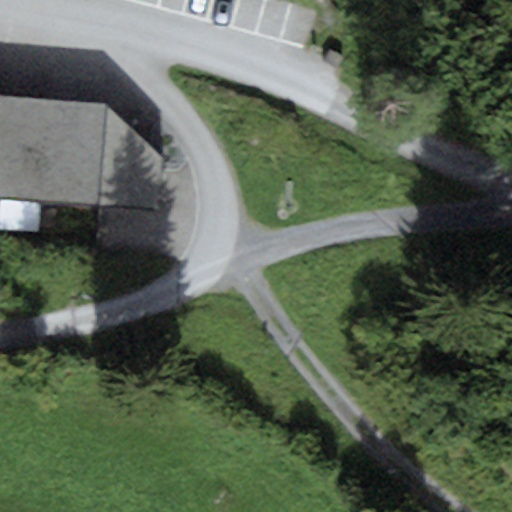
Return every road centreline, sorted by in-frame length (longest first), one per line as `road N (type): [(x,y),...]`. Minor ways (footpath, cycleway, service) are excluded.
road 1 (unclassified): [(511,191),(234,63),(20,0)]
road 2 (track): [(466,511),(419,479),(232,250)]
road 3 (track): [(232,250),(511,202)]
road 4 (track): [(0,317),(73,306),(232,250)]
road 5 (track): [(232,250),(130,31)]
